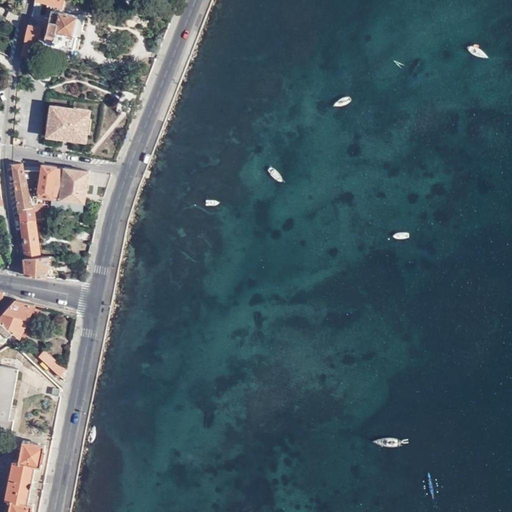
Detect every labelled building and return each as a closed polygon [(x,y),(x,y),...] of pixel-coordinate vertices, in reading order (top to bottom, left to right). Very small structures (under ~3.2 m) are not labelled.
[(76,31),(79,17),(53,11),(50,22),(48,21),(45,33),(47,34),(46,43),(79,50),(83,32),(76,31)] [(81,15),(79,17),(76,31),(83,32),(85,19),(84,16),(81,15)] [(23,56),(32,58),(36,42),(38,42),(41,28),(30,26),(23,56)] [(89,112),(53,107),(49,135),(85,140),(89,112)] [(31,205),(24,170),(23,163),(13,164),(18,209),(20,209),(32,208),(31,205)] [(56,167),(42,165),(42,170),(24,170),(31,205),(38,204),(39,197),(51,198),(51,205),(51,207),(82,212),(83,203),(84,203),(85,201),(89,173),(89,171),(64,168),(64,170),(56,169),(56,167)] [(100,175),(89,173),(85,201),(95,203),(100,175)] [(42,204),(38,204),(31,205),(32,208),(20,209),(21,221),(34,219),(36,219),(35,211),(41,210),(44,210),(43,204),(42,204)] [(34,219),(21,221),(26,257),(39,256),(34,219)] [(26,257),(24,257),(26,273),(26,275),(48,276),(55,278),(58,256),(50,255),(39,256),(26,257)] [(19,338),(35,305),(15,299),(10,305),(0,315),(0,319),(2,322),(8,327),(13,332),(19,338)] [(0,339),(13,332),(8,327),(2,322),(0,319),(0,339)] [(45,349),(38,356),(60,378),(65,369),(45,349)] [(60,388),(20,350),(19,350),(15,358),(21,363),(38,374),(54,389),(52,395),(58,396),(60,388)] [(14,363),(0,360),(0,362),(0,431),(11,434),(13,420),(8,419),(17,371),(12,370),(14,363)] [(39,444),(39,443),(28,441),(27,442),(22,441),(18,462),(13,461),(3,511),(33,511),(32,510),(33,505),(28,504),(35,467),(40,467),(41,463),(42,462),(45,451),(44,450),(44,445),(39,444)]
